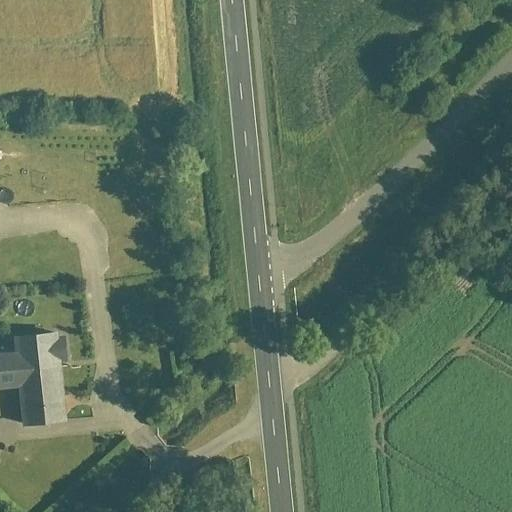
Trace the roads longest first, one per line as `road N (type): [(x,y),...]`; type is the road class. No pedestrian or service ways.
road 1 (track): [(511,189),(485,193),(428,230),(349,317),(111,511)]
road 2 (unclassified): [(511,55),(358,212),(301,258),(252,262)]
road 3 (tertiary): [(252,262),(226,0)]
road 4 (tertiary): [(277,511),(252,262)]
